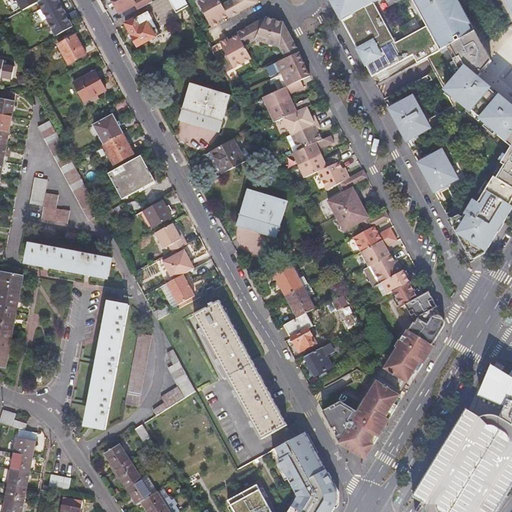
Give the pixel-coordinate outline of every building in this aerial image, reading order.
[(0,0),(0,11),(3,9),(10,22),(24,14),(16,0),(13,0),(13,1),(12,0),(0,0)] [(59,0),(51,0),(42,5),(46,11),(51,21),(58,34),(73,25),(59,0)] [(136,5),(140,11),(152,4),(150,0),(142,0),(136,4),(133,0),(112,0),(120,13),(136,5)] [(167,0),(176,16),(189,9),(183,0),(167,0)] [(220,25),(231,19),(224,7),(220,0),(205,0),(198,4),(212,29),(220,25)] [(224,7),(231,19),(260,4),(260,0),(235,0),(236,0),(224,7)] [(426,58),(475,32),(458,0),(330,0),(372,77),(413,55),(417,63),(426,58)] [(51,21),(46,11),(41,14),(46,24),(51,21)] [(151,14),(128,26),(140,49),(163,36),(158,27),(151,31),(148,24),(154,21),(151,14)] [(240,35),(241,37),(247,48),(257,42),(269,46),(276,21),(269,19),(240,35)] [(286,60),(300,54),(284,23),(276,21),(269,46),(281,49),(286,60)] [(458,207),(446,214),(468,254),(469,254),(473,260),(485,253),(511,208),(511,106),(478,77),(491,61),(483,45),(475,32),(426,58),(434,72),(444,90),(445,88),(508,141),(506,143),(511,147),(501,163),(504,165),(497,179),(494,177),(478,203),(473,199),(464,214),(465,214),(463,217),(459,215),(460,212),(458,207)] [(230,40),(229,41),(221,46),(234,71),(253,60),(247,48),(241,37),(232,42),(230,40)] [(77,38),(60,47),(70,67),(88,58),(77,38)] [(306,64),(300,54),(286,60),(280,63),(285,74),(305,65),(306,64)] [(3,62),(0,61),(0,77),(0,75),(11,77),(13,66),(3,63),(3,62)] [(280,77),(285,74),(280,63),(275,66),(280,77)] [(305,65),(285,74),(291,87),(301,82),(311,78),(305,65)] [(94,100),(106,93),(96,74),(74,86),(84,105),(94,100)] [(285,74),(280,77),(286,89),(291,87),(285,74)] [(301,82),(291,87),(286,89),(263,100),(269,112),(292,101),(290,96),(305,89),(301,82)] [(179,122),(219,136),(232,99),(192,86),(179,122)] [(389,107),(406,141),(428,129),(410,96),(389,107)] [(0,99),(0,115),(12,118),(14,102),(0,99)] [(275,124),(284,120),(308,109),(313,107),(309,99),(295,106),(292,101),(269,112),(275,124)] [(308,109),(284,120),(291,137),(319,123),(316,117),(312,119),(308,109)] [(0,115),(0,132),(9,134),(12,118),(0,115)] [(105,148),(124,137),(113,118),(95,128),(105,148)] [(319,123),(291,137),(299,153),(323,142),(319,133),(322,131),(319,123)] [(0,147),(6,149),(9,134),(0,132),(0,147)] [(100,215),(98,211),(87,190),(73,164),(70,159),(60,139),(57,133),(46,139),(89,221),(100,215)] [(105,148),(104,148),(115,168),(135,157),(124,137),(105,148)] [(332,137),(323,142),(299,153),(293,156),(299,168),(322,157),(320,152),(335,145),(332,137)] [(242,157),(234,142),(211,155),(223,176),(246,164),(242,157)] [(418,161),(434,192),(446,186),(455,181),(439,150),(418,161)] [(248,154),(242,157),(246,164),(252,161),(248,154)] [(322,157),(299,168),(304,180),(318,174),(340,163),(343,162),(340,155),(325,162),(322,157)] [(121,199),(123,198),(120,194),(125,191),(128,195),(154,181),(142,160),(109,178),(121,199)] [(340,163),(318,174),(328,192),(342,185),(351,180),(347,172),(345,173),(340,163)] [(368,179),(365,172),(351,180),(342,185),(345,191),(353,187),(368,179)] [(29,203),(43,206),(56,209),(58,196),(44,193),(48,176),(35,174),(29,203)] [(154,181),(128,195),(130,199),(156,185),(154,181)] [(458,207),(446,186),(434,192),(446,214),(458,207)] [(336,218),(360,205),(355,197),(357,195),(355,190),(347,194),(328,204),(336,218)] [(237,228),(276,241),(288,203),(248,191),(237,228)] [(164,203),(146,213),(155,231),(174,220),(164,203)] [(360,205),(336,218),(345,234),(363,224),(371,219),(367,212),(364,214),(360,205)] [(69,211),(56,209),(43,206),(41,219),(67,224),(69,211)] [(390,220),(387,214),(372,222),(364,226),(368,232),(376,228),(390,220)] [(174,227),(155,237),(163,253),(168,250),(172,257),(183,251),(188,248),(184,242),(182,243),(179,238),(174,227)] [(361,254),(395,236),(391,230),(380,236),(376,228),(368,232),(353,240),(361,254)] [(369,269),(371,268),(391,257),(387,249),(398,243),(395,236),(361,254),(369,269)] [(91,273),(108,277),(112,259),(29,242),(25,260),(44,264),(43,266),(49,267),(49,265),(84,272),(84,274),(90,275),(91,273)] [(194,273),(183,251),(172,257),(162,262),(173,284),(183,279),(194,273)] [(391,257),(371,268),(380,285),(382,284),(403,273),(399,265),(398,266),(392,256),(391,257)] [(1,271),(0,278),(0,289),(19,294),(23,274),(1,271)] [(405,272),(403,273),(382,284),(388,295),(410,283),(405,272)] [(285,299),(302,289),(298,283),(294,275),(277,285),(285,299)] [(196,303),(183,279),(173,284),(167,288),(180,312),(196,303)] [(401,308),(405,305),(412,317),(415,315),(418,319),(415,323),(414,323),(402,342),(400,340),(395,348),(397,349),(385,369),(408,383),(420,363),(424,365),(435,346),(433,345),(445,326),(445,325),(445,322),(445,320),(444,318),(441,316),(439,316),(437,316),(434,309),(438,307),(429,292),(424,295),(420,288),(415,291),(410,283),(393,293),(401,308)] [(0,289),(0,309),(16,312),(19,294),(0,289)] [(295,321),(306,316),(314,311),(310,303),(309,303),(302,289),(285,299),(291,309),(289,310),(295,321)] [(220,300),(195,313),(263,439),(288,426),(220,300)] [(91,409),(88,427),(106,430),(129,306),(110,303),(107,321),(106,321),(105,326),(106,326),(99,362),(98,362),(97,367),(99,367),(92,404),(91,404),(90,408),(91,409)] [(0,327),(13,330),(16,312),(0,309),(0,327)] [(170,317),(168,312),(156,318),(159,323),(170,317)] [(295,321),(284,328),(295,349),(298,347),(302,354),(316,346),(308,331),(313,328),(306,316),(295,321)] [(0,327),(0,347),(9,350),(13,330),(0,327)] [(139,408),(151,336),(139,334),(126,405),(139,408)] [(0,367),(6,368),(9,350),(0,347),(0,367)] [(157,415),(165,411),(168,409),(196,392),(173,350),(167,353),(174,365),(168,368),(178,387),(161,397),(164,403),(154,409),(157,415)] [(322,351),(304,361),(315,380),(332,370),(322,351)] [(468,409),(413,495),(417,498),(426,505),(428,511),(497,511),(511,487),(511,377),(492,365),(472,410),(468,409)] [(357,369),(349,374),(353,383),(354,382),(355,382),(356,382),(357,382),(358,382),(359,383),(364,386),(370,377),(357,369)] [(387,418),(389,414),(392,415),(398,406),(395,404),(400,396),(377,382),(359,412),(341,401),(321,412),(337,442),(365,459),(390,420),(387,418)] [(178,412),(199,400),(195,393),(196,392),(168,409),(174,406),(178,412)] [(199,400),(178,412),(181,417),(202,404),(199,400)] [(3,411),(0,420),(0,422),(24,430),(26,424),(14,420),(15,415),(3,411)] [(142,423),(136,427),(144,442),(151,438),(142,423)] [(18,430),(14,453),(32,457),(37,434),(18,430)] [(330,511),(333,509),(334,490),(304,433),(274,448),(301,500),(293,511),(267,511),(252,483),(223,498),(230,511),(330,511)] [(116,470),(130,461),(119,444),(105,452),(116,470)] [(32,457),(14,453),(11,469),(29,472),(32,457)] [(127,487),(141,478),(130,461),(116,470),(127,487)] [(27,487),(29,472),(11,469),(8,484),(27,487)] [(48,488),(68,492),(70,479),(51,476),(48,488)] [(142,502),(152,495),(141,478),(127,487),(138,504),(142,502)] [(27,487),(8,484),(5,500),(24,503),(27,487)] [(148,511),(152,511),(164,505),(156,492),(152,495),(142,502),(148,511)] [(63,498),(60,511),(79,511),(82,502),(63,498)] [(21,511),(24,503),(5,500),(3,511),(21,511)]
